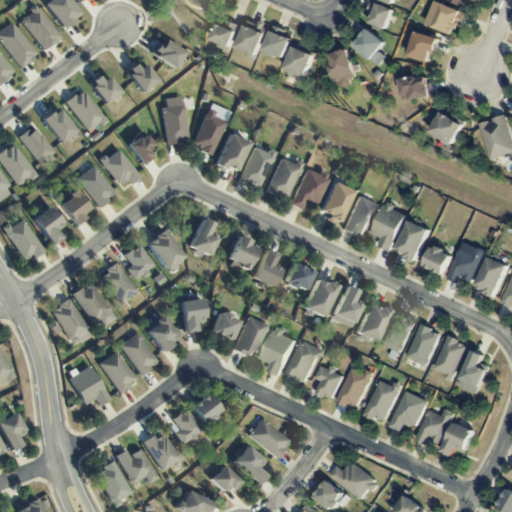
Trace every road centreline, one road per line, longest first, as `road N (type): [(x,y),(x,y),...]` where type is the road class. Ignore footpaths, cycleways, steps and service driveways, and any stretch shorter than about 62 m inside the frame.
road 1 (residential): [(0,308),(180,186),(489,326),(511,348)]
road 2 (residential): [(475,496),(198,367),(89,442),(0,483)]
road 3 (residential): [(0,275),(41,360),(61,467)]
road 4 (residential): [(0,114),(102,41)]
